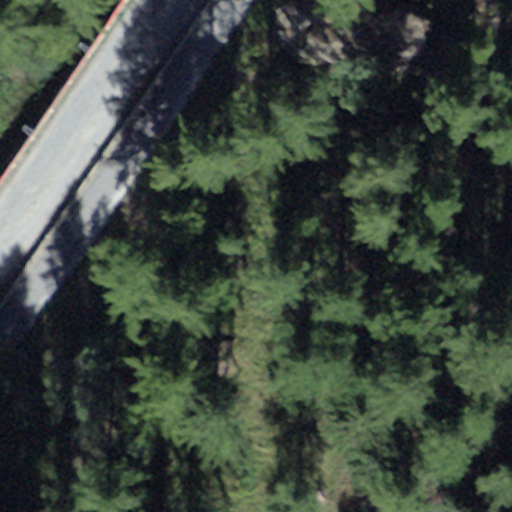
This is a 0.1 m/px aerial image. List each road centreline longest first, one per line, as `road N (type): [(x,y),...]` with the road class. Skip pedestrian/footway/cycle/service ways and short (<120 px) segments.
road 1 (track): [(0,313),(217,0)]
road 2 (track): [(160,0),(132,53),(0,234)]
